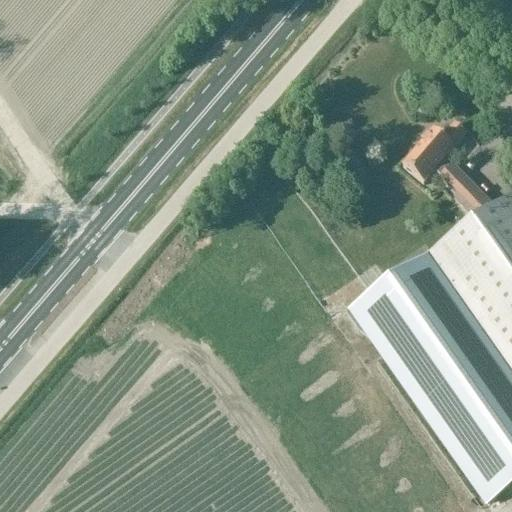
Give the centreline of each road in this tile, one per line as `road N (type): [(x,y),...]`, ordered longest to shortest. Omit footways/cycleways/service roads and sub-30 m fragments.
road 1 (unclassified): [(0,408),(354,0)]
road 2 (primary): [(0,351),(303,0)]
